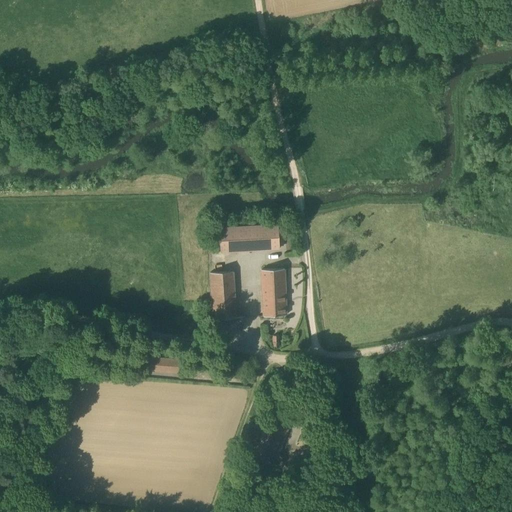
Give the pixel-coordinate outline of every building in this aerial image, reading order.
[(220,253),(279,249),(277,224),(219,228),(220,253)] [(261,269),(263,316),(286,315),(284,268),(261,269)] [(213,319),(236,318),(233,271),(210,272),(213,319)] [(180,359),(148,357),(147,371),(178,374),(180,359)] [(268,424),(255,451),(268,457),(281,430),(268,424)]
